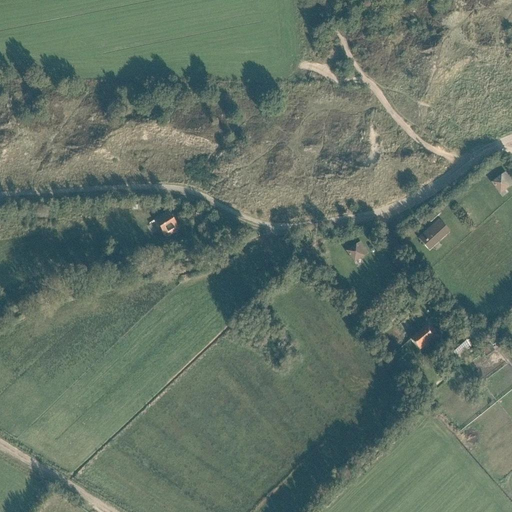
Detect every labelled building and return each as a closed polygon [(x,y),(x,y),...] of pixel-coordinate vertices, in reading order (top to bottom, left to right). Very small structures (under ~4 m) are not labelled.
[(493,186),(500,196),(511,187),(511,184),(506,176),(493,186)] [(101,216),(106,225),(116,218),(111,210),(101,216)] [(426,219),(430,224),(439,216),(435,211),(426,219)] [(166,239),(179,232),(172,220),(175,219),(173,216),(171,218),(168,213),(155,221),(166,239)] [(195,219),(206,222),(208,216),(197,213),(195,219)] [(420,239),(431,251),(451,233),(440,221),(420,239)] [(347,252),(357,265),(367,257),(358,244),(347,252)] [(411,341),(419,352),(425,347),(426,349),(439,339),(429,326),(411,341)] [(456,358),(471,345),(465,339),(464,341),(461,338),(448,349),(456,358)]
